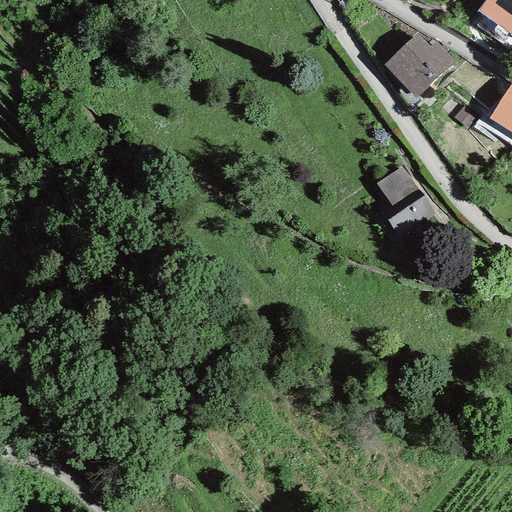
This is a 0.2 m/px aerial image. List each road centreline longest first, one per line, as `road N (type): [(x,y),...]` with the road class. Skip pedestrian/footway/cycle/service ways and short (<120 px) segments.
road 1 (residential): [(321,0),(422,150),(475,218),(511,248)]
road 2 (residential): [(380,0),(511,76)]
road 3 (unclassified): [(100,511),(87,492),(51,468),(0,451)]
